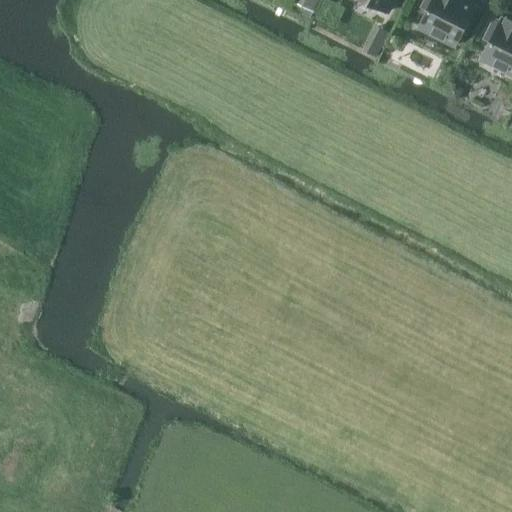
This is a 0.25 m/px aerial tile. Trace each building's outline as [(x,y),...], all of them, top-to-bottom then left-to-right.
[(303,0),(302,3),(317,11),(322,0),(303,0)] [(361,0),(386,12),(392,0),(361,0)] [(424,0),(421,7),(427,10),(417,28),(453,47),(474,6),(461,0),(424,0)] [(511,23),(505,20),(504,22),(500,20),(498,24),(493,21),(484,39),(489,42),(480,60),(511,76),(511,23)] [(375,33),(369,47),(384,54),(390,40),(375,33)] [(452,100),(457,102),(463,90),(450,84),(444,96),(452,100)]
